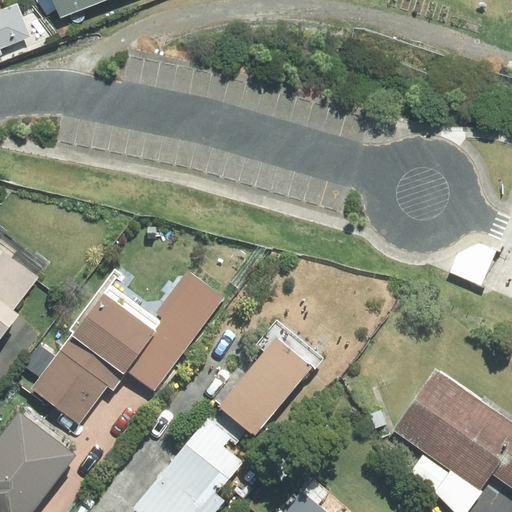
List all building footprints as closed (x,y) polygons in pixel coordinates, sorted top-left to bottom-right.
[(48,0),(56,21),(112,0),(48,0)] [(0,12),(0,53),(31,39),(16,6),(0,12)] [(493,251),(471,243),(452,255),(446,273),(482,285),(493,251)] [(0,342),(19,315),(12,311),(37,275),(0,249),(0,342)] [(152,389),(221,296),(185,269),(144,323),(98,290),(28,386),(77,422),(105,385),(109,387),(123,368),(152,389)] [(272,334),(215,404),(251,434),(308,365),(272,334)] [(511,511),(511,429),(441,384),(401,447),(505,511),(511,511)] [(35,511),(78,459),(15,409),(0,428),(0,511),(35,511)] [(205,417),(130,507),(135,511),(189,511),(190,511),(209,511),(221,498),(214,492),(239,461),(220,445),(228,436),(205,417)] [(325,511),(299,491),(281,511),(325,511)]
